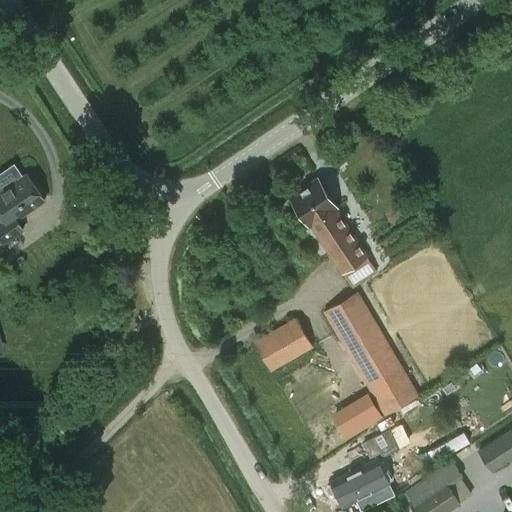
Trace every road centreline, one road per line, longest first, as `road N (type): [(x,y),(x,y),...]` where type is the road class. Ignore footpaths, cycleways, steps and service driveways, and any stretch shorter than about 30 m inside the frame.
road 1 (unclassified): [(165,198),(214,179),(474,0)]
road 2 (unclassified): [(276,511),(166,321),(156,284),(165,198)]
road 3 (unclassified): [(4,0),(113,162),(165,198)]
